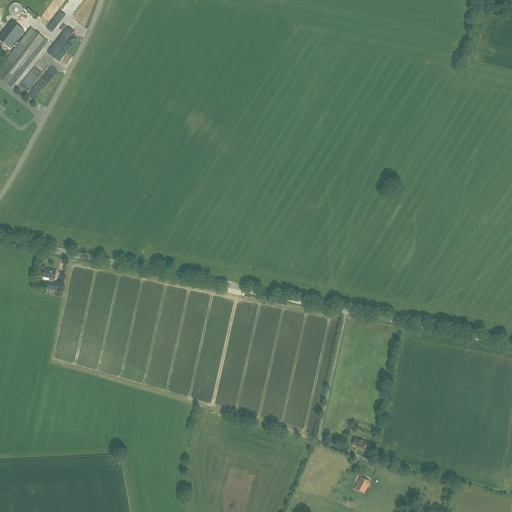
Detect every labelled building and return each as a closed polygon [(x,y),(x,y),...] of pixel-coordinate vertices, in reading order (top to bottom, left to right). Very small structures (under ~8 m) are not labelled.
[(72,7),(54,30),(58,33),(62,28),(63,29),(77,10),(72,7)] [(20,42),(1,67),(0,67),(0,78),(11,87),(48,41),(31,28),(20,42)] [(56,57),(63,60),(70,45),(63,42),(56,57)] [(62,60),(65,63),(71,57),(67,54),(62,60)] [(50,67),(45,72),(51,77),(54,73),(51,71),(53,69),(50,67)] [(42,90),(50,81),(45,76),(36,84),(42,90)] [(58,290),(59,283),(53,282),(54,278),(56,271),(44,269),(43,276),(49,277),(49,281),(47,288),(58,290)] [(367,452),(369,447),(366,446),(367,442),(363,440),(363,441),(361,441),(361,440),(355,438),(353,445),(359,447),(358,448),(367,452)] [(377,472),(385,474),(387,467),(379,465),(377,472)] [(372,500),(376,491),(371,488),(367,496),(363,494),(364,493),(361,491),(358,490),(355,488),(350,497),(349,500),(351,501),(358,505),(361,499),(365,501),(364,501),(370,504),(372,500)]
